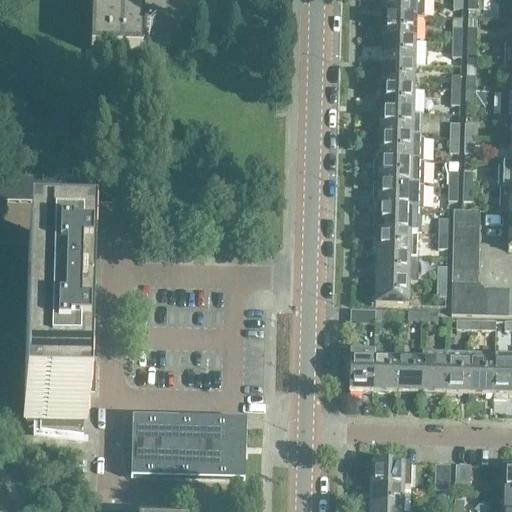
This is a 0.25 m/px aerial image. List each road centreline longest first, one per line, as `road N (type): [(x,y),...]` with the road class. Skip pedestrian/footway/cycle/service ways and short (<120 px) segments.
road 1 (unclassified): [(303,428),(318,0)]
road 2 (residential): [(511,433),(303,428)]
